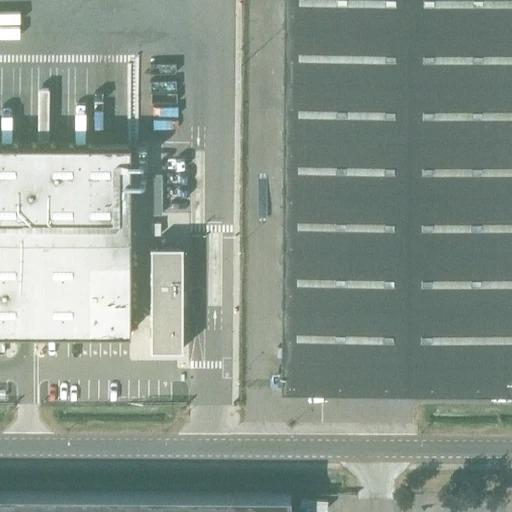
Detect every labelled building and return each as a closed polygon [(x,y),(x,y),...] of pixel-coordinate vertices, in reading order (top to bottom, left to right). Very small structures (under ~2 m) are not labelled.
[(511,389),(511,0),(283,0),(281,387),(511,389)] [(0,331),(16,332),(16,330),(34,330),(34,332),(130,332),(130,142),(127,142),(127,145),(90,145),(90,142),(0,142),(0,331)] [(149,331),(149,332),(150,332),(150,348),(173,348),(173,349),(174,349),(174,348),(182,348),(182,304),(183,304),(183,302),(182,302),(182,289),(183,289),(183,288),(182,288),(182,244),(150,244),(150,331),(149,331)] [(178,388),(178,400),(186,400),(186,388),(178,388)] [(289,511),(290,492),(0,490),(0,511),(289,511)]
